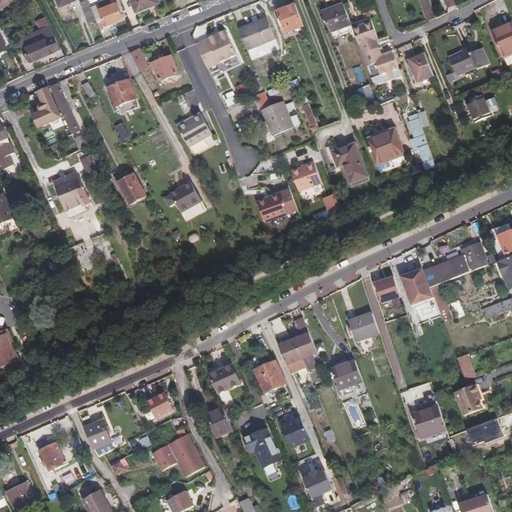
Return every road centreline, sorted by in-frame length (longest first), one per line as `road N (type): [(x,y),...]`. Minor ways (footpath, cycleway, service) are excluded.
road 1 (residential): [(511,192),(172,363),(0,434)]
road 2 (residential): [(0,96),(231,0)]
road 3 (residential): [(377,0),(394,41),(486,0)]
road 4 (unknown): [(263,315),(313,446)]
road 5 (unknown): [(71,403),(92,455),(131,511)]
